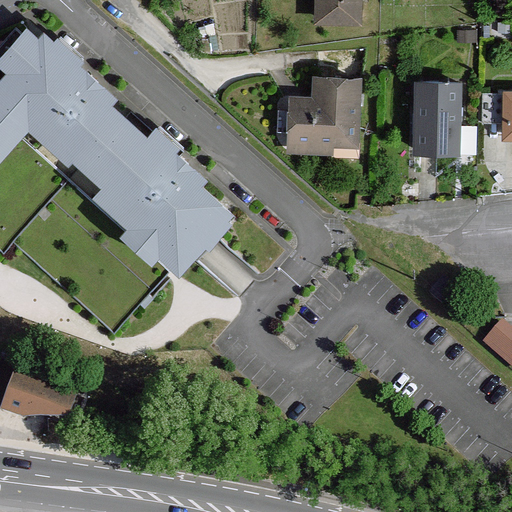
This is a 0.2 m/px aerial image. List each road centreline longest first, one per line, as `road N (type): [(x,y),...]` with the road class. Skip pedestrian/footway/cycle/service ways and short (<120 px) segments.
road 1 (primary): [(0,469),(181,495)]
road 2 (residential): [(511,212),(382,224)]
